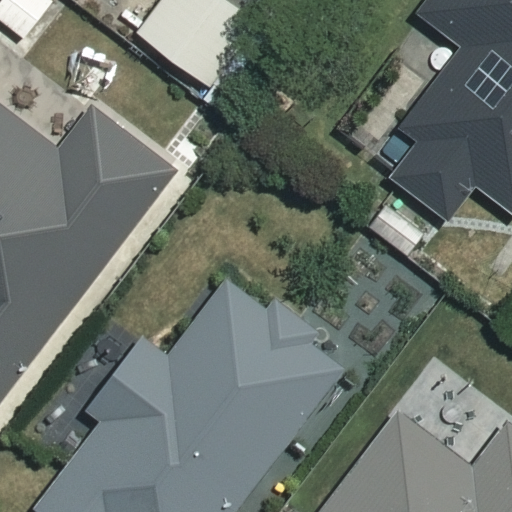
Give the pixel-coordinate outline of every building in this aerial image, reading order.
[(274,30),(232,0),(175,0),(148,37),(226,95),(274,30)] [(511,0),(440,0),(430,14),(474,49),(408,134),(426,148),(400,182),(454,225),(483,188),(511,210),(511,0)] [(68,158),(0,105),(0,411),(183,175),(103,113),(68,158)] [(247,511),(352,374),(237,286),(179,363),(154,344),(100,416),(113,426),(47,511),(247,511)] [(467,392),(440,371),(333,511),(511,511),(511,434),(481,475),(432,438),(467,392)]
